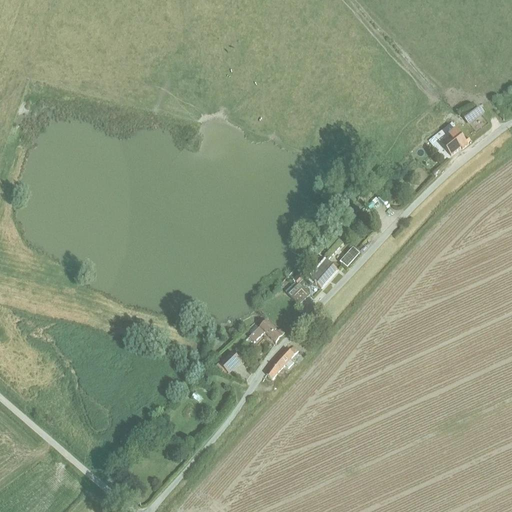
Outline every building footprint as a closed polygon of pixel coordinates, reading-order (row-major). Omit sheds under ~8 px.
[(461,117),(470,128),(485,115),(479,109),(461,117)] [(442,147),(452,158),(462,150),(463,151),(469,147),(468,145),(471,143),(468,139),(465,142),(457,131),(449,137),(451,140),(442,147)] [(330,251),(324,258),(328,262),(344,245),(336,237),(326,247),(330,251)] [(340,264),(348,271),(361,256),(353,249),(340,264)] [(315,284),(322,291),(338,273),(323,259),(306,278),(301,273),(293,282),(299,286),(300,288),(301,286),(304,283),(310,288),(312,286),(313,286),(315,284)] [(300,288),(299,286),(289,296),(299,307),(311,296),(301,286),(300,288)] [(250,339),(255,344),(265,334),(277,345),(283,338),(279,334),(267,322),(250,339)] [(322,329),(317,324),(306,335),(311,340),(322,329)] [(242,332),(237,328),(233,332),(232,331),(229,335),(234,340),(242,332)] [(272,368),(267,377),(273,382),(286,367),(289,370),(294,365),(291,362),(295,358),(294,357),(299,353),(294,348),(290,352),(287,350),(278,361),(272,368)] [(225,372),(228,375),(240,364),(235,359),(237,358),(232,354),(217,369),(222,374),(225,372)] [(213,389),(203,384),(201,388),(211,393),(213,389)] [(203,399),(196,393),(192,397),(199,403),(203,399)]
